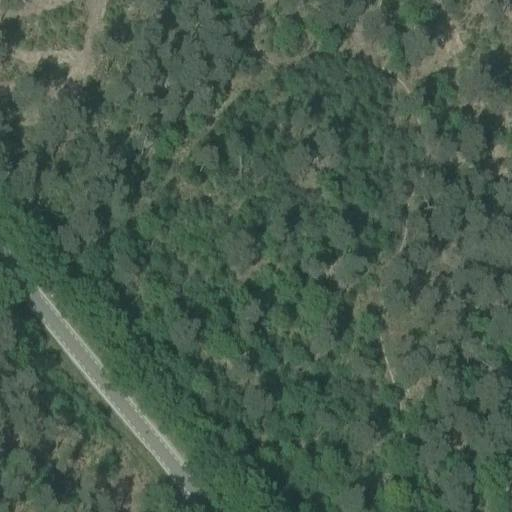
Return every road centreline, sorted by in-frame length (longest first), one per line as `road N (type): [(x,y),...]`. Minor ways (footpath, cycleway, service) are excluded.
road 1 (track): [(288,67),(48,313)]
road 2 (tertiary): [(197,511),(0,250)]
